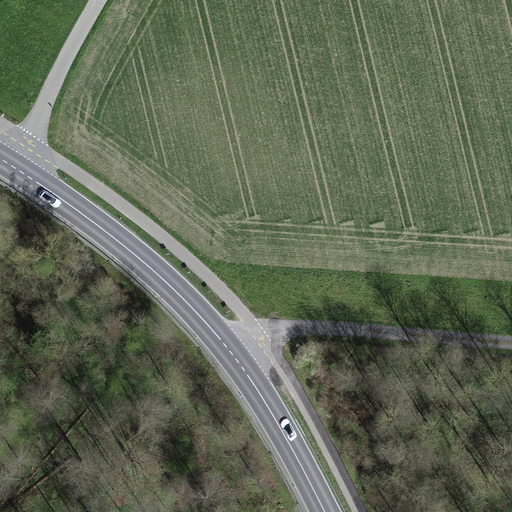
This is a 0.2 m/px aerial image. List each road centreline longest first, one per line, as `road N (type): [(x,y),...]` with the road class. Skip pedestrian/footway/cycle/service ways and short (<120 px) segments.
road 1 (secondary): [(324,511),(276,419),(182,298),(126,247),(0,159)]
road 2 (track): [(26,142),(97,0)]
